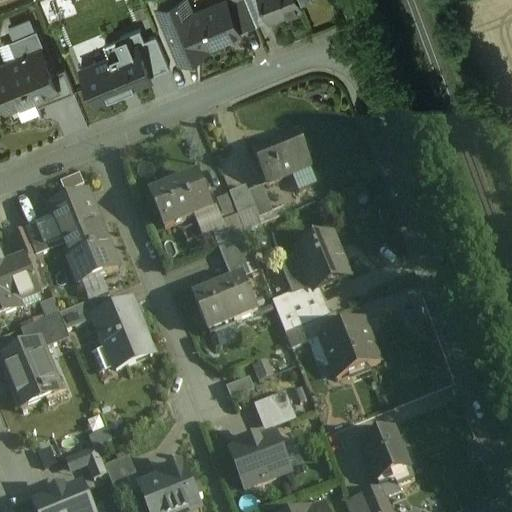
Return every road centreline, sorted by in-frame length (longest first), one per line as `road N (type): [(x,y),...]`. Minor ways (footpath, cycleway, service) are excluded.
road 1 (residential): [(511,487),(348,43),(98,144)]
road 2 (residential): [(98,144),(201,397)]
